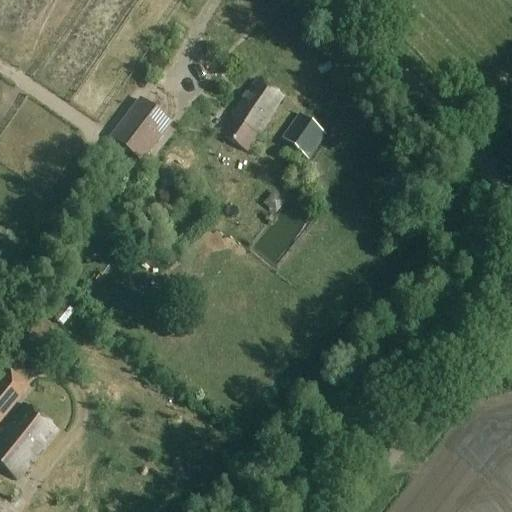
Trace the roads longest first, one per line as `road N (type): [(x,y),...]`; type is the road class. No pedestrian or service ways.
road 1 (unclassified): [(511,214),(474,154),(336,0)]
road 2 (unclassified): [(349,511),(511,292)]
